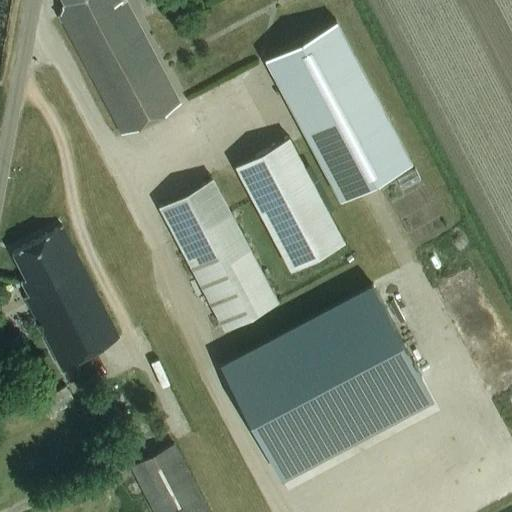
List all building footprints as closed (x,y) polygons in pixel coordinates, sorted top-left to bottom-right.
[(121,134),(180,103),(125,0),(62,0),(64,2),(63,2),(59,14),(58,15),(121,134)] [(412,161),(336,19),(263,58),(339,200),(412,161)] [(288,136),(234,165),(290,270),(344,241),(288,136)] [(212,177),(159,205),(224,329),(278,301),(212,177)] [(60,367),(119,337),(62,225),(11,251),(25,278),(20,280),(28,295),(24,296),(60,367)] [(373,285),(221,365),(269,457),(421,376),(373,285)] [(66,386),(39,403),(47,417),(75,400),(66,386)] [(208,511),(174,444),(131,466),(154,511),(208,511)]
